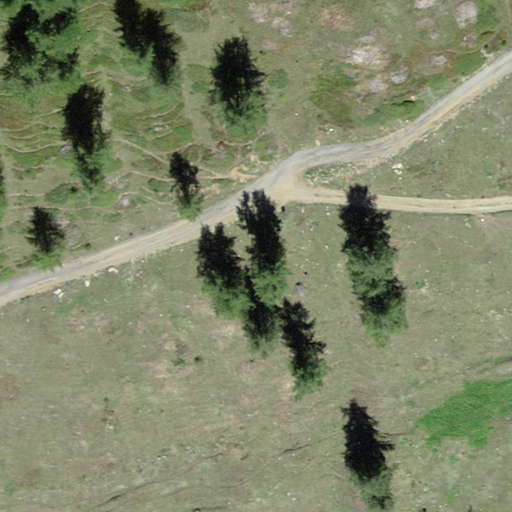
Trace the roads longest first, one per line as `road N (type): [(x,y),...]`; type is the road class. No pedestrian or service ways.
road 1 (track): [(0,295),(225,210),(307,160),(403,136),(511,60)]
road 2 (track): [(275,175),(298,191),(452,203),(511,197)]
